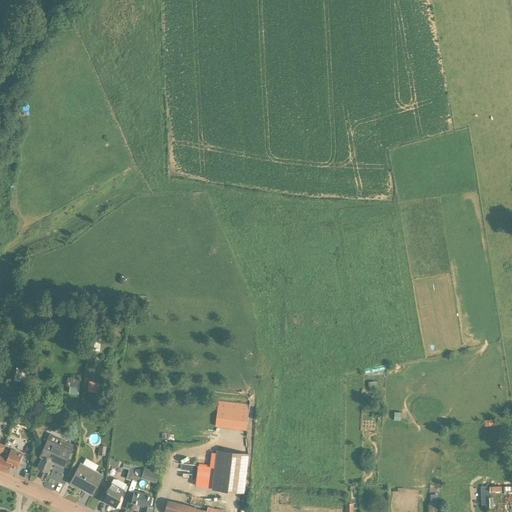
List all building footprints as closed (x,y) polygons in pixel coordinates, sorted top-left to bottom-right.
[(24,383),(27,369),(16,367),(13,381),(24,383)] [(78,395),(79,387),(80,379),(67,378),(66,386),(69,386),(68,394),(78,395)] [(98,393),(99,383),(88,382),(87,392),(98,393)] [(217,426),(249,428),(251,403),(218,401),(217,426)] [(48,440),(41,456),(43,457),(38,467),(48,471),(52,461),(56,462),(56,463),(64,467),(71,450),(48,440)] [(106,447),(99,446),(97,456),(105,457),(106,447)] [(198,464),(196,485),(245,491),(250,452),(217,448),(215,466),(198,464)] [(0,459),(0,468),(9,472),(12,463),(18,466),(22,456),(22,454),(10,450),(7,458),(1,456),(0,459)] [(102,476),(95,472),(98,467),(86,461),(83,466),(81,465),(71,483),(92,494),(102,476)] [(126,480),(130,481),(135,467),(123,464),(122,469),(128,470),(126,480)] [(141,478),(156,483),(158,473),(143,469),(141,478)] [(111,484),(107,492),(108,492),(104,500),(116,507),(120,499),(119,498),(123,490),(111,484)] [(511,493),(511,486),(503,487),(503,495),(511,493)] [(150,511),(152,507),(150,507),(152,496),(134,491),(132,502),(143,506),(142,511),(150,511)]
